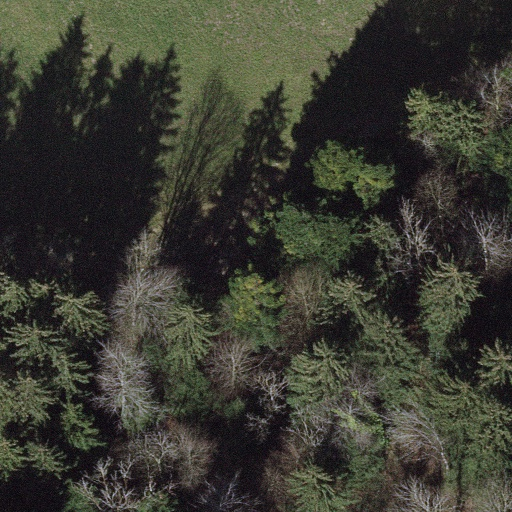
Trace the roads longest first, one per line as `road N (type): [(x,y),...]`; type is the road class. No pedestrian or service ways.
road 1 (track): [(511,77),(363,132),(282,199),(228,276)]
road 2 (track): [(228,276),(223,378),(128,511)]
road 3 (track): [(228,276),(157,283),(0,272)]
